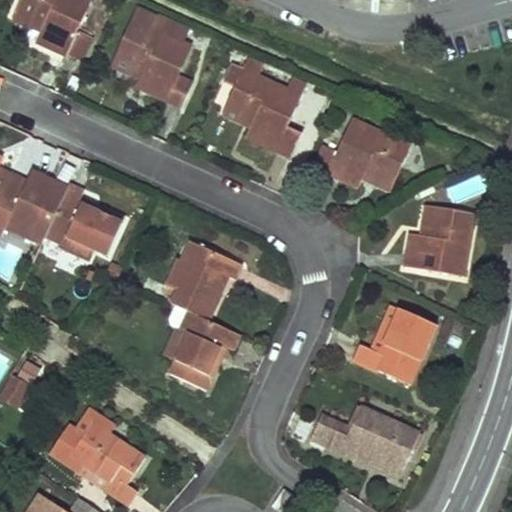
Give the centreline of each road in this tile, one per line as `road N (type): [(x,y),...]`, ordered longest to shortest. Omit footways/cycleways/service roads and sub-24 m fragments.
road 1 (residential): [(343,511),(276,468),(260,441),(314,302),(309,255),(293,233),(0,95)]
road 2 (residential): [(511,0),(383,29),(296,0)]
road 3 (tertiary): [(453,511),(511,361)]
